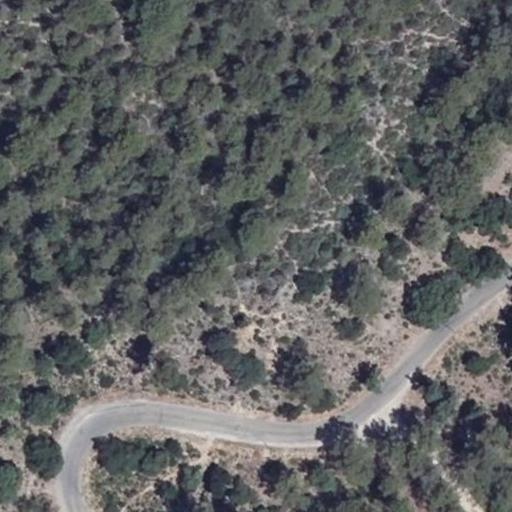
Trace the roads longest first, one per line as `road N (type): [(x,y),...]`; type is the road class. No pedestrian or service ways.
road 1 (unclassified): [(511,271),(362,410),(176,396),(91,434),(94,511)]
road 2 (track): [(388,385),(479,511)]
